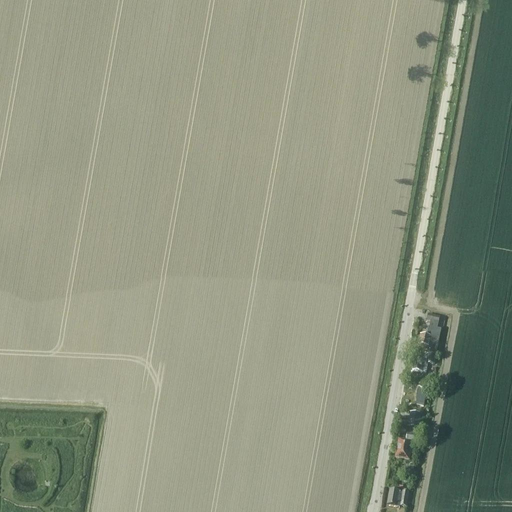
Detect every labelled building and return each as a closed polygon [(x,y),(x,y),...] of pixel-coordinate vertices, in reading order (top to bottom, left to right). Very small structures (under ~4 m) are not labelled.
[(438,339),(439,337),(440,331),(436,330),(439,318),(427,315),(426,323),(430,324),(429,328),(428,328),(426,337),(420,335),(418,346),(426,347),(425,349),(423,349),(423,353),(435,355),(439,339),(438,339)] [(435,356),(429,355),(428,357),(415,355),(412,371),(423,373),(423,372),(426,373),(428,364),(434,365),(435,356)] [(428,392),(429,381),(422,381),(421,391),(428,392)] [(426,393),(418,391),(416,404),(424,406),(426,393)] [(421,415),(410,413),(407,427),(419,429),(421,415)] [(420,431),(416,430),(416,432),(409,431),(408,434),(407,434),(405,442),(398,441),(395,459),(408,461),(412,443),(415,444),(417,436),(419,436),(420,431)] [(414,467),(405,466),(403,478),(412,479),(414,467)] [(402,493),(389,491),(387,506),(399,509),(400,507),(406,508),(408,493),(402,492),(402,493)]
